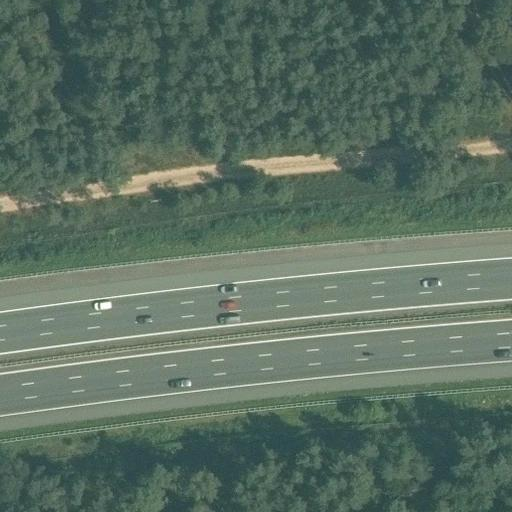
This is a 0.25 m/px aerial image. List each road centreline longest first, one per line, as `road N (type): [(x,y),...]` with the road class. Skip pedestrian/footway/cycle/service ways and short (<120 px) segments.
road 1 (track): [(0,206),(511,144)]
road 2 (motorway): [(0,396),(511,340)]
road 3 (motorway): [(511,281),(0,335)]
